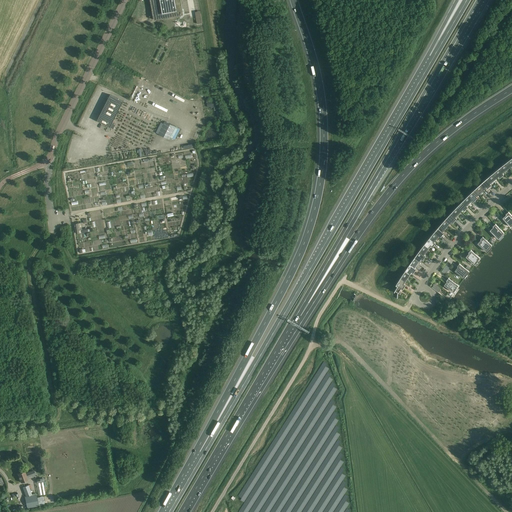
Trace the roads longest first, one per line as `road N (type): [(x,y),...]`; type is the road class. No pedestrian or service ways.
road 1 (motorway): [(293,0),(320,89),(318,197),(288,280),(203,453)]
road 2 (motorway): [(433,58),(203,453)]
road 3 (motorway): [(297,315),(481,0)]
road 4 (motorway): [(297,315),(412,165),(511,89)]
road 5 (unclassified): [(211,511),(342,281)]
road 6 (unclassified): [(124,0),(45,163),(52,231),(46,240)]
road 7 (track): [(342,281),(422,177),(511,109)]
road 8 (track): [(46,240),(32,257),(32,277),(58,408),(55,418),(0,430)]
road 9 (motorway): [(182,511),(297,315)]
road 10 (track): [(342,281),(511,360)]
road 11 (residential): [(511,186),(424,283)]
